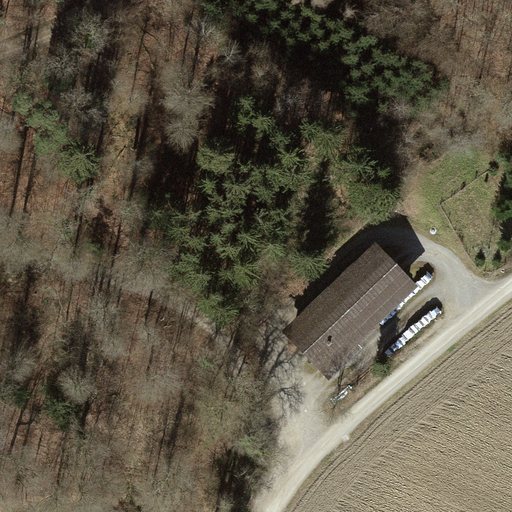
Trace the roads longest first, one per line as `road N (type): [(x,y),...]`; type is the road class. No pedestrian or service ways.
road 1 (track): [(0,247),(152,279),(246,333),(328,443)]
road 2 (residential): [(270,511),(328,443),(511,285)]
